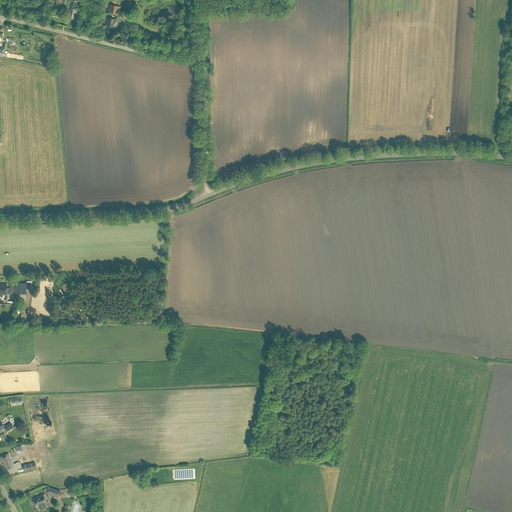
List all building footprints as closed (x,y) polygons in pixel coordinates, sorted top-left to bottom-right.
[(66,4),(66,0),(56,0),(55,7),(61,8),(62,3),(66,4)] [(76,6),(78,1),(75,0),(70,0),(66,17),(74,19),(74,18),(75,18),(77,9),(75,8),(76,5),(76,6)] [(118,14),(120,7),(110,4),(108,12),(118,14)] [(112,35),(115,19),(107,18),(105,27),(106,27),(105,33),(112,35)] [(7,294),(10,294),(10,288),(7,288),(7,284),(0,283),(0,294),(7,295),(7,294)] [(10,283),(10,288),(10,294),(10,295),(16,295),(16,294),(24,294),(24,283),(10,283)] [(7,424),(2,416),(0,417),(0,430),(5,428),(7,431),(14,427),(11,422),(7,424)] [(11,459),(8,454),(0,457),(2,462),(3,461),(4,464),(7,471),(15,467),(11,459)] [(24,471),(37,468),(35,462),(22,465),(24,471)] [(58,497),(60,492),(49,488),(47,493),(58,497)] [(46,507),(45,503),(47,502),(44,495),(33,500),(36,507),(39,506),(41,510),(46,507)]
